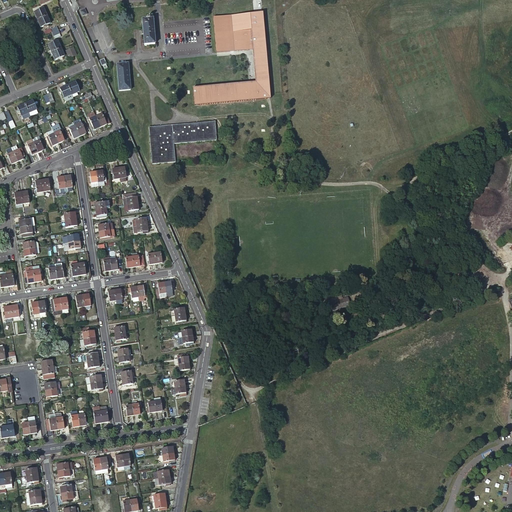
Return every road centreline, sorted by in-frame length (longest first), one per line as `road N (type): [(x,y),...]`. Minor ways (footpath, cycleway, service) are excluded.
road 1 (residential): [(179,269),(207,332),(192,426)]
road 2 (residential): [(119,437),(95,284)]
road 3 (residential): [(116,130),(179,269)]
road 4 (residential): [(95,284),(76,152)]
